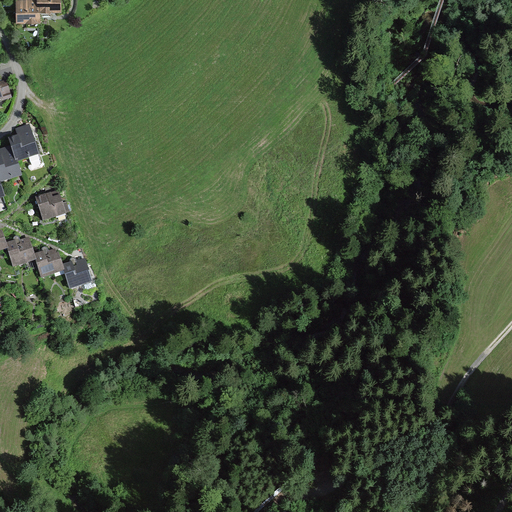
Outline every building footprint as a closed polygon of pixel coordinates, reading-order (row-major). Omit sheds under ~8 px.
[(38,0),(39,2),(39,12),(60,12),(59,0),(38,0)] [(39,12),(39,2),(17,2),(17,23),(39,22),(39,12)] [(10,140),(13,147),(18,162),(41,155),(31,126),(17,130),(20,137),(10,140)] [(18,162),(13,147),(0,151),(3,158),(0,159),(0,179),(2,185),(23,178),(18,162)] [(58,191),(37,198),(44,220),(65,213),(58,191)] [(0,251),(8,249),(7,244),(3,231),(0,231),(0,251)] [(17,241),(7,244),(8,249),(14,267),(36,260),(35,255),(30,242),(18,246),(17,241)] [(47,251),(35,255),(36,260),(42,278),(66,271),(64,266),(59,251),(48,255),(47,251)] [(74,263),(64,266),(66,271),(71,288),(93,281),(86,259),(74,263)]
